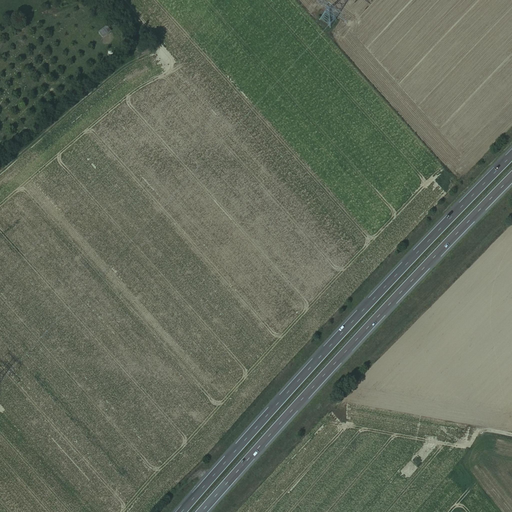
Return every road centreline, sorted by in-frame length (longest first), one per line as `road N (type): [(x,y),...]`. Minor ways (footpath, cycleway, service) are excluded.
road 1 (motorway): [(511,152),(178,511)]
road 2 (motorway): [(201,511),(511,176)]
road 3 (track): [(0,173),(137,51),(103,0)]
